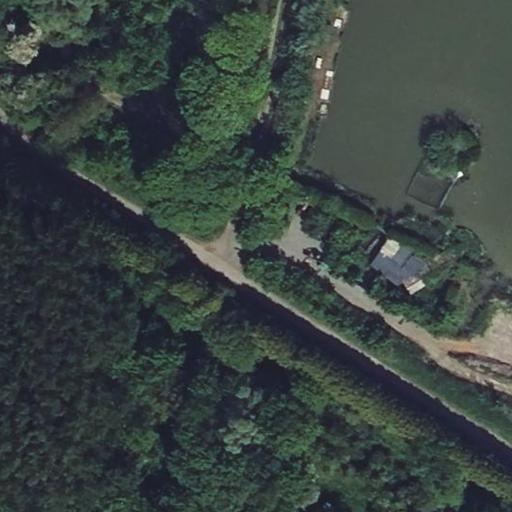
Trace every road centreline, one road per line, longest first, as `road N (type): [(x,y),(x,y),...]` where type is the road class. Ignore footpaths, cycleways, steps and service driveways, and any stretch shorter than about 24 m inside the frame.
road 1 (unclassified): [(0,117),(47,161),(511,453)]
road 2 (track): [(0,182),(103,256),(137,292),(467,501),(469,511)]
road 3 (track): [(284,0),(224,268)]
